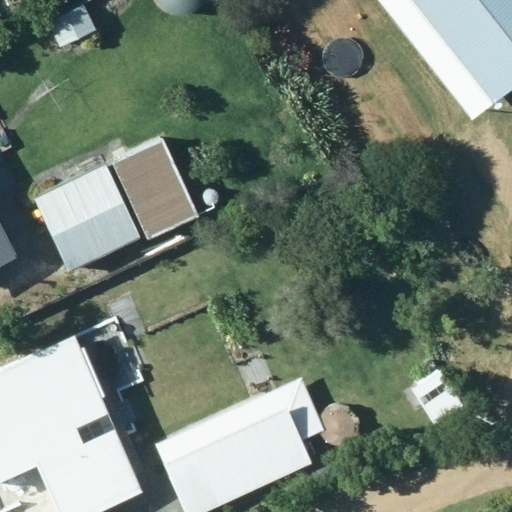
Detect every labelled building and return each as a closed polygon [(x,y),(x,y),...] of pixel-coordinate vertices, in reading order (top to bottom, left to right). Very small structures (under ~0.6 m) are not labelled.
[(511,0),(404,0),(488,105),(511,85),(511,0)] [(94,31),(81,3),(42,21),(57,50),(94,31)] [(159,139),(34,199),(68,272),(193,212),(159,139)] [(0,232),(0,265),(13,259),(0,232)] [(138,293),(76,324),(96,360),(156,330),(138,293)] [(51,511),(96,511),(139,491),(113,436),(86,450),(45,363),(7,382),(0,368),(0,481),(31,467),(51,511)] [(295,377),(151,443),(182,510),(326,444),(295,377)]
